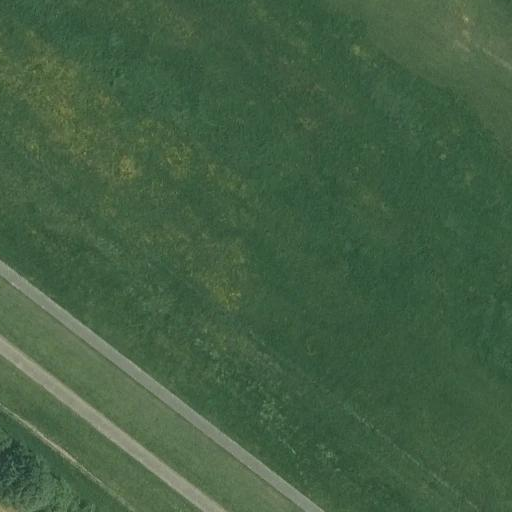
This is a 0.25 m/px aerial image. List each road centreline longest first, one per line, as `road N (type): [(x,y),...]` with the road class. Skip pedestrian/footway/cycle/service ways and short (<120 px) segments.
road 1 (track): [(322,511),(0,263)]
road 2 (track): [(0,349),(213,511)]
